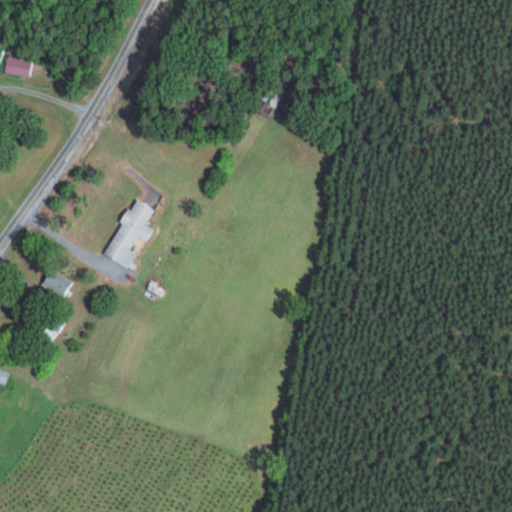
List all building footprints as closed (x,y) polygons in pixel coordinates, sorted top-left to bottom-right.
[(30,76),(32,58),(6,55),(4,73),(30,76)] [(155,208),(134,198),(105,255),(128,267),(136,252),(131,249),(137,236),(146,241),(153,227),(147,224),(155,208)] [(114,260),(104,253),(97,262),(108,269),(114,260)] [(67,284),(47,273),(40,286),(60,297),(67,284)] [(10,372),(0,367),(0,383),(5,385),(10,372)]
